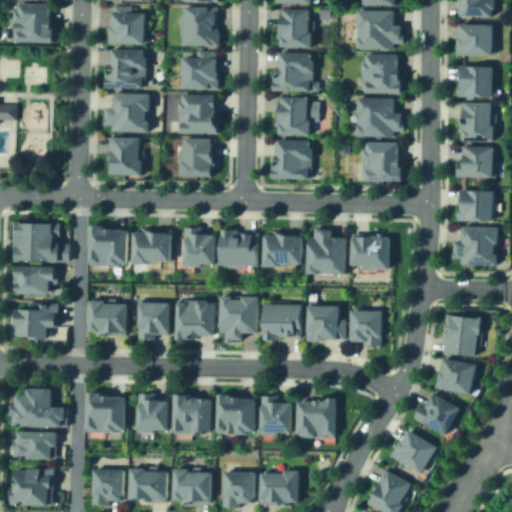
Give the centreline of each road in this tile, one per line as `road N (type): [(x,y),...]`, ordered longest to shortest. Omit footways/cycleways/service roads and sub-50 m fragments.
road 1 (residential): [(430,0),(430,206),(409,357),(328,511)]
road 2 (residential): [(430,206),(0,195)]
road 3 (residential): [(0,360),(320,368),(393,391)]
road 4 (residential): [(249,0),(246,201)]
road 5 (residential): [(78,198),(81,0)]
